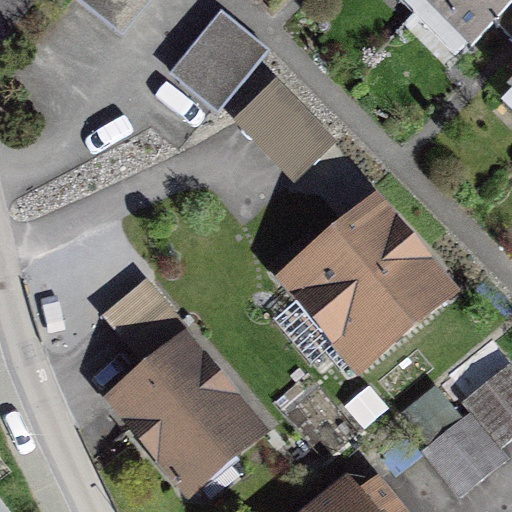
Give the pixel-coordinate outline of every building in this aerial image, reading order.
[(75,0),(112,30),(136,0),(75,0)] [(511,0),(429,0),(427,2),(471,46),(494,23),(511,41),(511,0)] [(217,115),(269,52),(230,21),(179,84),(217,115)] [(280,73),(236,113),(293,175),(337,135),(280,73)] [(324,253),(311,238),(271,271),(354,371),(445,297),(374,212),(324,253)] [(184,329),(147,285),(107,319),(144,363),(184,329)] [(184,344),(115,402),(185,486),(254,429),(184,344)] [(511,439),(511,370),(510,367),(465,403),(473,413),(462,422),(437,392),(408,417),(432,446),(424,452),(460,497),(505,461),(497,451),(511,439)] [(399,511),(376,483),(352,502),(350,499),(334,511),(399,511)]
